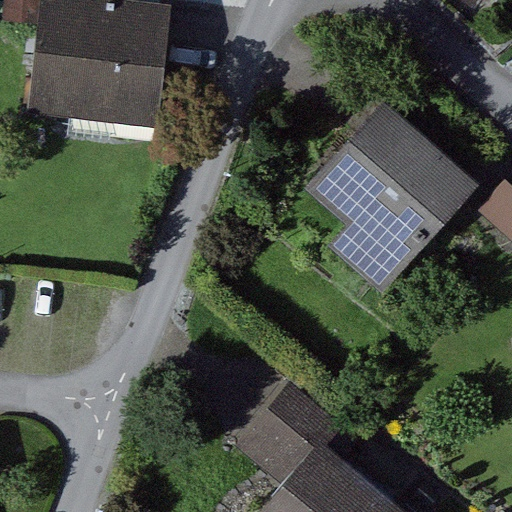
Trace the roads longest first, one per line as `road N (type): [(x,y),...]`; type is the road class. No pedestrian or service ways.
road 1 (residential): [(75,511),(270,0)]
road 2 (residential): [(511,114),(383,0)]
